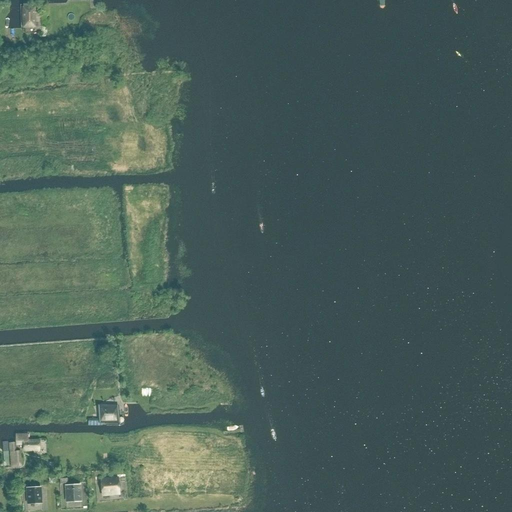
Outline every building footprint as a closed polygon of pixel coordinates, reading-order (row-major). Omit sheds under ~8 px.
[(35,28),(34,8),(33,8),(33,6),(23,6),(23,9),(22,9),(23,28),(35,28)] [(101,426),(101,421),(116,421),(116,407),(100,407),(100,419),(87,419),(87,426),(101,426)] [(39,451),(39,440),(27,441),(27,435),(15,435),(16,443),(23,443),(23,451),(39,451)] [(9,443),(11,467),(20,466),(19,451),(15,451),(14,443),(9,443)] [(100,480),(102,495),(118,493),(117,479),(100,480)] [(65,486),(66,502),(80,501),(79,486),(65,486)] [(26,489),(27,504),(41,503),(40,488),(26,489)]
